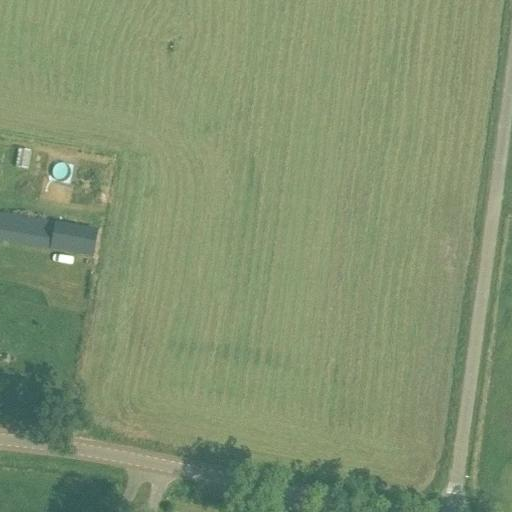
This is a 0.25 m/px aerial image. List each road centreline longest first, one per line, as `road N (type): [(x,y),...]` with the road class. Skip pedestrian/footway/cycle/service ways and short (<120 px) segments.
road 1 (unclassified): [(452,511),(511,72)]
road 2 (tertiary): [(350,511),(167,468),(0,442)]
